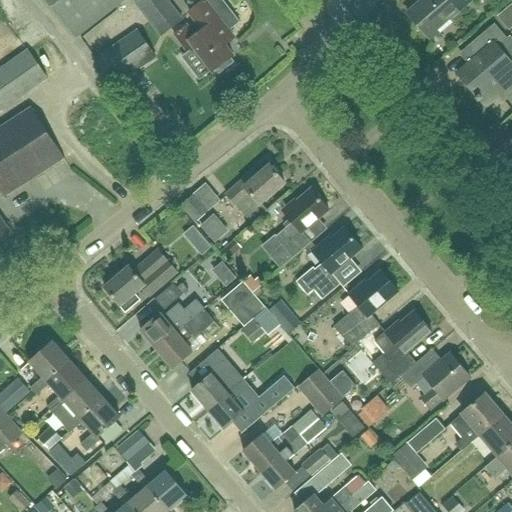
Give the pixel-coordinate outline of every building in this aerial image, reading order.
[(45,0),(75,38),(123,0),(45,0)] [(139,0),(134,4),(160,37),(182,20),(165,0),(139,0)] [(186,25),(174,35),(187,53),(194,48),(212,71),(214,69),(217,73),(233,61),(230,57),(232,55),(225,45),(233,38),(228,31),(240,22),(222,0),(204,0),(189,12),(202,30),(195,36),(186,25)] [(423,0),(407,14),(433,44),(442,37),(435,29),(469,0),(423,0)] [(457,74),(486,108),(499,96),(503,101),(511,93),(511,65),(498,48),(507,40),(494,24),(466,48),(475,59),(457,74)] [(113,87),(155,58),(137,32),(95,60),(113,87)] [(0,111),(46,80),(27,52),(0,71),(0,111)] [(31,109),(0,128),(0,194),(3,198),(63,159),(31,109)] [(276,204),(267,211),(260,203),(284,183),(269,165),(256,177),(252,172),(226,195),(236,207),(237,207),(252,224),(265,213),(271,220),(278,214),(275,210),(279,206),(276,204)] [(265,251),(270,257),(279,268),(311,242),(310,241),(308,242),(301,233),(328,210),(311,189),(292,205),(290,204),(282,211),(292,223),(275,237),(278,241),(265,251)] [(194,196),(180,208),(193,223),(207,211),(194,196)] [(204,221),(217,235),(229,225),(217,210),(204,221)] [(0,237),(8,232),(0,220),(0,237)] [(332,273),(361,249),(344,228),(325,244),(322,241),(312,251),(321,262),(314,268),(313,266),(296,281),(307,294),(313,289),(322,298),(340,283),(332,273)] [(226,262),(240,250),(234,243),(220,255),(226,262)] [(150,297),(177,274),(158,250),(132,271),(129,267),(104,288),(125,312),(139,300),(134,295),(143,288),(150,297)] [(378,324),(370,315),(398,292),(380,271),(360,288),(359,286),(348,295),(358,307),(333,328),(351,348),(378,324)] [(248,279),(242,284),(251,294),(261,285),(256,280),(252,284),(248,279)] [(265,310),(251,294),(242,284),(242,283),(220,302),(243,328),(254,319),(264,310),(265,310)] [(173,285),(155,301),(163,311),(181,295),(173,285)] [(159,311),(139,328),(156,348),(201,310),(202,309),(195,301),(184,310),(179,304),(164,317),(159,311)] [(201,310),(156,348),(172,367),(192,350),(205,339),(200,334),(213,323),(201,310)] [(264,310),(254,319),(264,332),(268,336),(278,327),(264,310)] [(385,354),(374,363),(390,383),(416,362),(408,352),(431,332),(414,312),(396,327),(394,325),(385,332),(374,341),(385,354)] [(45,381),(69,360),(52,341),(28,363),(41,377),(29,388),(36,395),(48,384),(45,381)] [(217,348),(190,371),(199,382),(191,389),(207,408),(243,379),(242,378),(239,380),(224,363),(227,361),(217,348)] [(422,357),(400,375),(412,388),(415,385),(424,395),(421,398),(430,408),(442,398),(444,399),(470,377),(449,353),(442,360),(432,368),(422,357)] [(62,401),(86,379),(69,360),(45,381),(48,384),(58,396),(47,407),(53,414),(65,403),(62,401)] [(318,370),(296,388),(321,417),(342,399),(318,370)] [(243,379),(207,408),(224,428),(232,420),(244,410),(251,404),(261,416),(293,388),(284,377),(259,398),(243,379)] [(0,404),(7,412),(30,391),(18,378),(0,394),(0,404)] [(79,419),(103,398),(86,379),(62,401),(65,403),(76,415),(63,426),(70,433),(82,422),(79,419)] [(356,405),(367,423),(391,409),(380,391),(356,405)] [(480,435),(503,416),(484,395),(450,424),(462,438),(456,443),(462,451),(480,435)] [(79,419),(82,422),(93,435),(81,445),(87,453),(100,441),(97,438),(120,417),(103,398),(79,419)] [(0,451),(21,433),(0,410),(0,451)] [(511,444),(511,427),(503,416),(480,435),(498,456),(511,444)] [(416,454),(445,429),(436,419),(407,443),(416,454)] [(298,455),(312,442),(325,431),(318,422),(300,437),(299,436),(259,471),(275,490),(295,473),(287,464),(298,455)] [(242,451),(259,471),(299,436),(292,429),(278,440),(278,439),(271,445),(262,434),(242,451)] [(138,432),(117,450),(127,462),(148,444),(138,432)] [(507,467),(511,472),(511,444),(498,456),(486,467),(495,477),(507,467)] [(330,462),(321,451),(302,467),(311,478),(330,462)] [(330,464),(312,479),(322,491),(340,475),(330,464)] [(150,484),(140,472),(133,478),(142,490),(146,487),(167,511),(186,495),(165,470),(150,484)] [(332,499),(339,507),(364,485),(357,477),(332,499)] [(339,507),(332,511),(351,511),(376,491),(368,481),(364,485),(339,507)] [(142,490),(131,500),(121,488),(114,494),(124,506),(127,503),(134,511),(166,511),(167,511),(146,487),(142,490)] [(294,511),(329,511),(314,495),(294,511)] [(390,511),(391,511),(381,499),(365,511),(390,511)] [(435,511),(426,501),(413,511),(435,511)] [(116,511),(108,511),(102,504),(95,510),(95,511),(134,511),(127,503),(124,506),(116,511)]
